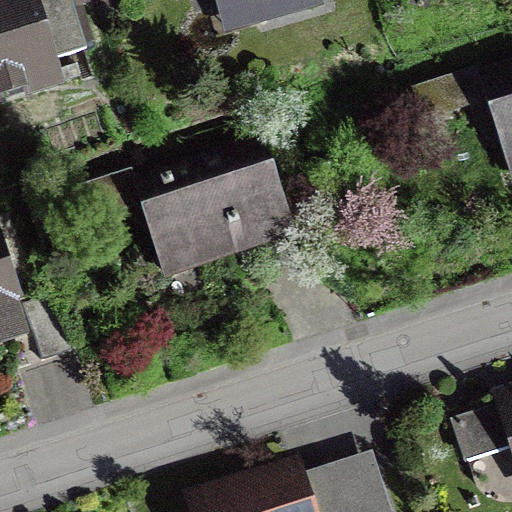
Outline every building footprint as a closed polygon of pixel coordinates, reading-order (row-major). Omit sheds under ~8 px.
[(73,0),(0,0),(0,105),(67,85),(58,57),(86,49),(85,45),(96,42),(85,7),(77,9),(73,0)] [(214,0),(220,22),(213,24),(217,37),(325,8),(322,0),(214,0)] [(477,66),(411,89),(423,122),(483,101),(511,183),(511,61),(479,72),(477,66)] [(132,169),(80,187),(92,221),(138,205),(165,281),(171,279),(175,292),(209,281),(204,268),(298,236),(263,133),(135,176),(132,169)] [(53,291),(25,300),(0,224),(0,346),(33,336),(41,360),(73,350),(53,291)] [(511,383),(490,391),(494,405),(449,419),(464,467),(510,453),(511,457),(511,383)] [(300,456),(182,493),(187,511),(392,511),(374,452),(305,474),(300,456)]
